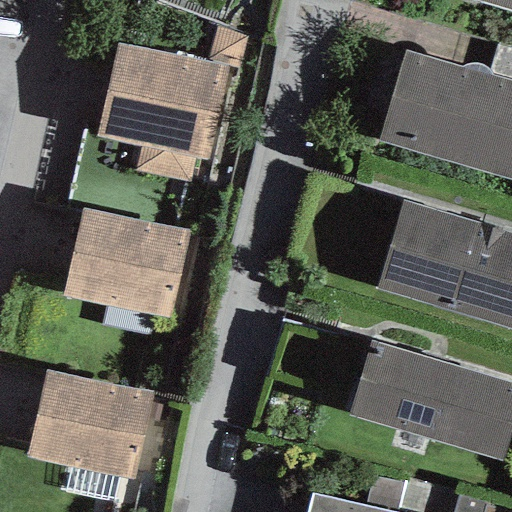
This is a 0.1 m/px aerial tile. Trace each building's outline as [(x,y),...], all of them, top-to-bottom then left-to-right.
[(511,0),(469,0),(511,12),(511,0)] [(252,72),(260,41),(215,27),(208,58),(252,72)] [(207,160),(228,67),(116,44),(96,136),(141,146),(134,171),(188,182),(194,157),(207,160)] [(511,48),(497,44),(488,71),(490,76),(511,81),(511,48)] [(511,180),(511,81),(490,76),(488,71),(484,67),(477,64),(468,66),(462,68),(404,52),(378,142),(511,180)] [(511,234),(402,201),(376,289),(511,331),(511,234)] [(190,231),(82,208),(62,296),(171,319),(190,231)] [(511,426),(511,384),(370,341),(347,416),(501,462),(511,426)] [(151,392),(46,370),(27,458),(71,467),(118,477),(132,480),(151,392)] [(113,503),(118,477),(71,467),(65,492),(113,503)] [(363,506),(391,511),(394,511),(402,484),(370,476),(363,506)] [(391,511),(363,506),(311,494),(306,511),(391,511)] [(511,511),(511,510),(511,509),(457,495),(452,511),(511,511)]
